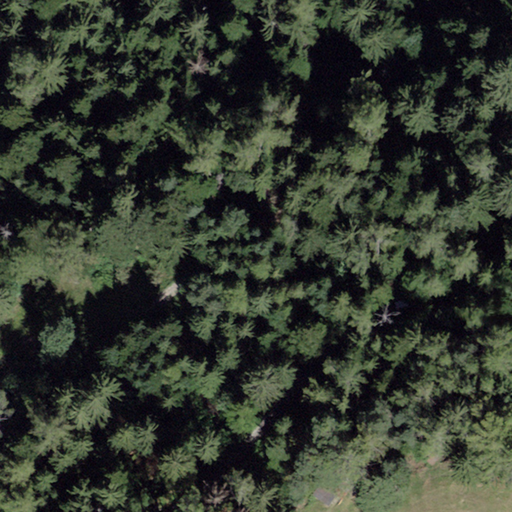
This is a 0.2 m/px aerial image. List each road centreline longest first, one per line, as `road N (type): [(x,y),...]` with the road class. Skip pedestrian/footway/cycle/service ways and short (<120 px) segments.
road 1 (track): [(367,329),(291,302),(143,337),(110,328),(121,290),(241,139)]
road 2 (track): [(174,511),(367,329),(451,296),(511,304)]
